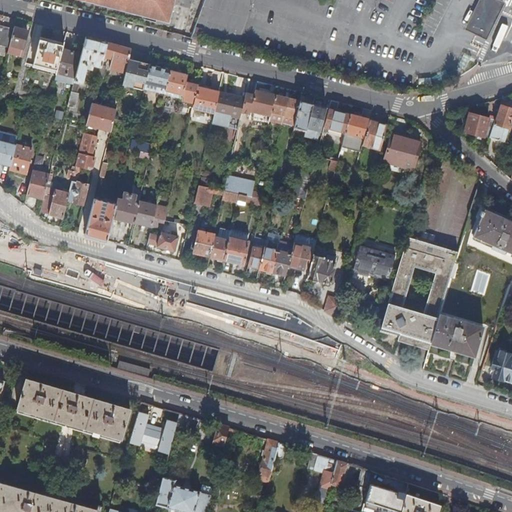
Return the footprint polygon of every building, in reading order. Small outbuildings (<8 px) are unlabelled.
[(84,0),(170,22),(175,0),(84,0)] [(193,0),(184,36),(193,38),(197,27),(206,0),(193,0)] [(483,0),(471,24),(480,29),(480,31),(484,33),(489,32),(490,27),(490,25),(502,0),(483,0)] [(27,30),(14,27),(9,45),(23,48),(27,30)] [(201,40),(205,29),(197,27),(193,38),(201,40)] [(74,80),(79,81),(83,82),(86,68),(92,70),(94,65),(100,67),(101,64),(103,56),(106,42),(96,40),(85,37),(81,54),(75,77),(74,80)] [(33,67),(56,73),(57,72),(62,49),(63,46),(39,39),(33,67)] [(112,69),(125,72),(129,58),(131,48),(118,45),(106,42),(103,56),(114,59),(112,69)] [(23,48),(9,45),(7,52),(23,56),(25,49),(23,48)] [(57,72),(75,77),(81,54),(62,49),(57,72)] [(150,64),(148,63),(147,67),(131,63),(132,59),(129,58),(125,72),(122,84),(143,90),(144,89),(145,82),(150,64)] [(147,67),(148,63),(132,59),(131,63),(147,67)] [(97,79),(102,81),(106,66),(101,64),(100,67),(97,79)] [(145,82),(152,84),(158,86),(157,91),(164,92),(165,91),(169,70),(150,64),(145,82)] [(169,70),(165,91),(183,95),(181,101),(193,104),(195,98),(197,87),(185,84),(187,75),(169,70)] [(101,84),(102,81),(97,79),(94,93),(99,94),(102,84),(101,84)] [(76,96),(79,81),(74,80),(67,108),(74,110),(77,96),(76,96)] [(151,90),(152,84),(145,82),(144,89),(151,90)] [(192,108),(214,113),(214,112),(219,92),(197,87),(195,98),(193,104),(192,108)] [(250,111),(270,116),(275,95),(255,90),(254,95),(246,93),(245,98),(241,113),(250,114),(250,111)] [(28,98),(13,94),(6,92),(4,99),(26,104),(28,98)] [(241,113),(245,98),(219,92),(214,112),(240,118),(241,113)] [(270,116),(269,120),(282,124),(282,121),(284,115),(288,98),(275,95),(270,116)] [(294,127),(306,131),(312,104),(304,102),(305,98),(304,96),(301,95),(300,101),(296,118),(294,124),(294,127)] [(284,115),(296,118),(300,101),(288,98),(284,115)] [(345,133),(350,114),(337,111),(339,102),(331,100),(330,105),(325,122),(324,127),(345,133)] [(193,104),(181,101),(179,108),(189,110),(189,109),(192,109),(192,108),(193,104)] [(88,126),(107,131),(112,109),(87,103),(82,124),(82,127),(87,128),(88,126)] [(306,131),(304,137),(317,140),(322,121),(325,122),(330,105),(328,104),(325,107),(312,104),(306,131)] [(505,127),(510,128),(511,122),(511,108),(501,104),(496,119),(491,133),(490,137),(500,140),(502,135),(505,127)] [(362,144),(369,120),(371,110),(363,109),(361,117),(350,114),(345,133),(342,147),(360,152),(362,144)] [(226,125),(238,127),(240,118),(214,112),(214,113),(214,116),(225,118),(227,120),(227,121),(227,122),(226,125)] [(491,133),(496,119),(470,112),(465,131),(485,136),(486,132),(491,133)] [(282,121),(294,124),(296,118),(284,115),(282,121)] [(381,149),(387,125),(369,120),(362,144),(381,149)] [(507,137),(510,128),(505,127),(502,135),(507,137)] [(92,156),(97,136),(84,133),(76,166),(81,168),(89,170),(93,168),(95,160),(92,159),(93,156),(92,156)] [(421,142),(392,134),(384,160),(413,168),(421,142)] [(15,145),(0,140),(0,163),(10,167),(15,145)] [(131,140),(129,148),(141,151),(150,153),(150,152),(152,145),(131,140)] [(32,149),(16,145),(15,145),(10,167),(9,169),(10,169),(26,173),(32,149)] [(302,148),(300,154),(308,156),(310,150),(302,148)] [(320,168),(323,158),(316,156),(313,167),(320,168)] [(329,171),(335,172),(338,161),(332,160),(329,171)] [(103,162),(99,175),(104,177),(108,164),(103,162)] [(32,170),(40,172),(42,165),(34,163),(32,170)] [(69,193),(67,200),(82,204),(87,185),(77,182),(81,168),(76,166),(74,171),(72,179),(69,193)] [(50,174),(40,172),(32,170),(26,194),(44,198),(48,181),(50,174)] [(296,171),(291,192),(290,196),(291,197),(305,200),(311,177),(306,174),(296,171)] [(251,196),(252,192),(255,181),(228,175),(224,191),(238,194),(251,196)] [(202,178),(201,185),(209,187),(211,180),(202,178)] [(40,212),(63,218),(67,200),(69,193),(55,189),(53,196),(50,195),(53,182),(48,181),(44,198),(40,212)] [(201,185),(199,185),(195,202),(210,206),(213,193),(223,196),(224,191),(209,187),(201,185)] [(223,198),(237,202),(237,199),(238,194),(224,191),(223,196),(223,198)] [(113,217),(134,223),(139,200),(140,196),(125,192),(123,199),(117,198),(116,204),(113,217)] [(263,202),(264,199),(251,196),(238,194),(237,199),(262,205),(263,202)] [(102,200),(94,198),(85,234),(98,238),(107,241),(113,217),(116,204),(107,202),(103,220),(98,219),(102,200)] [(157,206),(157,205),(139,200),(134,223),(152,227),(154,218),(157,206)] [(168,208),(157,206),(154,218),(164,221),(165,221),(168,208)] [(511,221),(485,210),(484,212),(481,211),(479,215),(482,217),(473,237),(492,245),(491,248),(503,253),(504,251),(511,253),(511,221)] [(154,218),(152,227),(161,230),(164,221),(154,218)] [(194,235),(192,246),(195,247),(193,252),(210,256),(214,237),(215,235),(214,234),(209,233),(209,230),(205,229),(204,232),(199,231),(197,236),(194,235)] [(253,246),(253,243),(246,242),(248,235),(230,230),(228,241),(223,259),(243,264),(245,256),(250,257),(253,246)] [(150,233),(148,243),(157,246),(174,251),(178,236),(161,232),(159,236),(150,233)] [(223,259),(228,241),(214,237),(210,256),(223,259)] [(412,343),(415,341),(419,331),(423,314),(401,307),(414,267),(435,273),(441,276),(449,251),(407,238),(381,327),(408,336),(412,343)] [(278,251),(280,243),(266,239),(266,243),(264,249),(259,268),(273,272),(278,251)] [(253,246),(264,249),(266,243),(254,240),(253,243),(253,246)] [(313,254),(314,252),(308,250),(309,248),(293,243),(291,254),(288,265),(303,269),(304,267),(309,269),(313,254)] [(395,254),(360,244),(353,269),(388,279),(395,254)] [(248,265),(259,268),(264,249),(253,246),(250,257),(248,265)] [(288,265),(291,254),(278,251),(273,272),(285,275),(288,265)] [(435,273),(423,314),(419,331),(422,323),(435,327),(439,313),(458,253),(449,251),(441,276),(435,273)] [(309,269),(306,278),(317,281),(317,280),(330,284),(334,268),(333,268),(335,261),(323,258),(323,257),(313,254),(309,269)] [(334,317),(339,299),(328,296),(324,311),(334,317)] [(431,341),(431,342),(438,344),(438,345),(461,352),(461,351),(475,355),(483,327),(439,313),(435,327),(431,340),(431,341)] [(423,337),(431,340),(435,327),(422,323),(419,331),(423,337)] [(422,338),(431,341),(431,340),(423,337),(419,331),(415,341),(422,338)] [(502,378),(511,381),(511,380),(511,355),(509,355),(509,354),(496,350),(491,367),(495,369),(493,376),(502,379),(502,378)] [(119,361),(117,369),(149,378),(151,370),(119,361)] [(52,453),(121,473),(130,441),(121,439),(130,409),(26,378),(17,408),(9,406),(1,438),(52,453)] [(180,413),(175,430),(195,435),(199,419),(180,413)] [(215,445),(224,448),(227,435),(229,428),(219,425),(215,442),(216,442),(215,445)] [(229,428),(227,435),(242,439),(244,433),(229,428)] [(258,481),(268,483),(275,457),(279,443),(268,440),(258,481)] [(283,458),(286,445),(279,443),(275,457),(281,459),(283,458)] [(306,468),(315,471),(319,455),(311,452),(306,468)] [(325,474),(322,486),(329,488),(332,477),(337,460),(319,455),(315,471),(314,471),(325,474)] [(342,480),(347,464),(337,460),(332,477),(342,480)] [(359,483),(368,486),(370,479),(372,471),(368,470),(364,469),(359,483)] [(389,479),(390,477),(372,471),(370,479),(385,483),(389,479)] [(207,511),(211,495),(200,492),(174,485),(175,480),(163,477),(156,505),(182,511),(207,511)] [(409,483),(398,480),(393,498),(404,502),(406,493),(409,483)] [(97,510),(0,482),(0,511),(99,511),(101,506),(98,505),(97,510)] [(329,488),(322,486),(319,496),(317,495),(314,507),(324,510),(329,488)] [(437,511),(440,505),(406,493),(404,502),(400,511),(437,511)]
